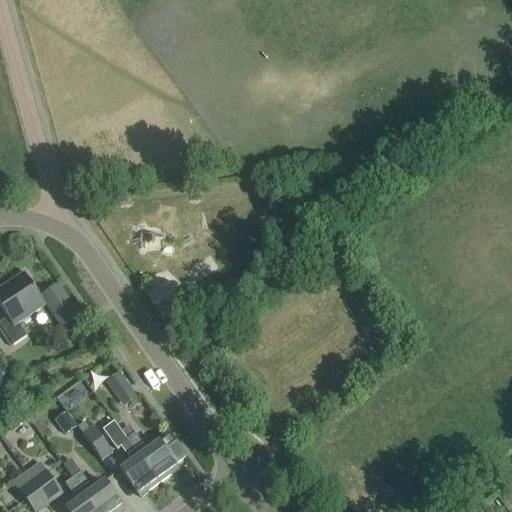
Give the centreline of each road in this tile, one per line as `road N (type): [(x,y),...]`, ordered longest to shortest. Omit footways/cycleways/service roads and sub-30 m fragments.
road 1 (residential): [(239,473),(88,253),(48,224)]
road 2 (residential): [(48,224),(55,188),(0,0)]
